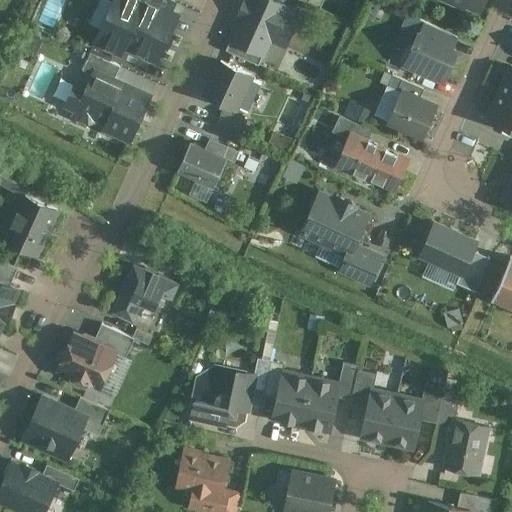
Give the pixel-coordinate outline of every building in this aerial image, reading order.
[(143,0),(114,0),(94,45),(123,58),(126,52),(159,67),(182,18),(174,14),(143,0)] [(175,0),(143,0),(174,14),(179,2),(175,0)] [(298,11),(273,0),(247,0),(247,2),(245,1),(239,13),(241,14),(230,38),(263,53),(275,26),(289,33),(298,11)] [(451,0),(463,5),(465,2),(479,8),(482,0),(451,0)] [(457,36),(425,21),(419,34),(452,48),(457,36)] [(419,34),(417,33),(412,45),(407,47),(401,59),(403,64),(431,76),(432,73),(443,78),(456,50),(452,48),(419,34)] [(263,53),(230,38),(225,49),(258,64),(263,53)] [(120,67),(89,53),(82,71),(93,76),(95,72),(114,81),(120,67)] [(221,60),(204,97),(240,113),(257,77),(221,60)] [(511,65),(510,65),(499,91),(511,96),(511,65)] [(114,81),(95,72),(93,76),(88,86),(77,81),(65,107),(78,113),(77,115),(76,118),(90,125),(91,121),(92,119),(106,126),(104,130),(129,141),(138,121),(137,120),(140,113),(141,111),(146,101),(123,90),(125,86),(114,81)] [(423,88),(392,74),(388,85),(402,91),(419,99),(423,88)] [(419,99),(402,91),(389,120),(422,135),(435,106),(419,99)] [(511,96),(499,91),(488,116),(511,127),(511,96)] [(351,99),(346,112),(366,121),(371,107),(351,99)] [(248,122),(223,111),(217,126),(242,137),(248,122)] [(353,120),(339,114),(336,121),(350,127),(353,120)] [(372,129),(353,120),(350,127),(348,131),(367,139),(372,129)] [(366,177),(380,146),(381,145),(367,139),(348,131),(350,127),(336,121),(332,130),(348,137),(336,165),(366,178),(366,177)] [(212,141),(207,153),(229,163),(237,166),(242,155),(212,141)] [(207,153),(191,146),(178,175),(216,192),(229,163),(207,153)] [(380,146),(366,177),(393,189),(407,158),(380,146)] [(286,174),(299,178),(304,164),(291,159),(286,174)] [(0,163),(0,183),(19,194),(28,180),(0,163)] [(339,199),(338,202),(320,193),(317,198),(313,200),(309,207),(311,212),(301,232),(347,254),(340,270),(355,277),(366,251),(353,245),(367,215),(353,209),(355,206),(339,199)] [(22,197),(2,240),(44,259),(64,216),(22,197)] [(475,243),(435,225),(421,256),(461,274),(475,243)] [(380,258),(366,251),(355,277),(369,283),(380,258)] [(511,258),(511,259),(511,258),(510,257),(490,300),(492,301),(492,300),(511,309),(511,258)] [(17,269),(0,260),(0,282),(9,287),(17,269)] [(139,280),(128,275),(110,313),(132,323),(140,305),(154,311),(161,296),(172,301),(179,285),(144,269),(139,280)] [(0,328),(4,319),(6,320),(12,307),(10,306),(17,290),(9,287),(0,282),(0,328)] [(278,323),(269,321),(268,329),(261,360),(269,362),(270,361),(278,323)] [(134,339),(101,325),(93,343),(114,352),(114,354),(125,358),(134,339)] [(93,343),(74,334),(66,354),(60,356),(58,362),(60,367),(59,370),(70,375),(72,381),(83,386),(88,384),(98,388),(114,354),(114,352),(93,343)] [(216,372),(201,382),(197,400),(195,400),(191,418),(230,426),(231,421),(234,422),(240,418),(242,410),(246,411),(251,388),(263,390),(270,362),(269,362),(261,360),(257,359),(254,375),(236,372),(235,376),(216,372)] [(285,364),(270,361),(263,390),(262,396),(277,399),(283,372),(285,364)] [(358,366),(342,363),(338,384),(335,398),(351,400),(357,370),(358,366)] [(200,378),(195,400),(197,400),(201,382),(216,372),(235,376),(236,372),(216,368),(200,378)] [(376,374),(357,370),(351,400),(350,406),(368,409),(372,391),(373,391),(376,374)] [(311,378),(283,372),(277,399),(273,419),(301,425),(311,378)] [(338,384),(311,378),(301,425),(328,431),(335,398),(338,384)] [(443,389),(425,385),(421,401),(422,402),(418,420),(436,424),(443,393),(443,389)] [(373,391),(372,391),(368,409),(361,438),(387,443),(397,397),(373,391)] [(459,396),(443,393),(436,424),(435,428),(451,431),(453,420),(454,421),(459,396)] [(74,411),(42,397),(22,440),(51,454),(54,448),(68,455),(81,428),(86,417),(74,411)] [(109,411),(80,397),(74,411),(86,417),(81,428),(98,436),(109,411)] [(421,401),(397,397),(387,443),(412,448),(418,420),(422,402),(421,401)] [(230,426),(235,427),(245,421),(246,411),(242,410),(240,418),(234,422),(231,421),(230,426)] [(454,421),(453,420),(451,431),(443,467),(478,475),(488,428),(454,421)] [(202,457),(199,452),(189,450),(184,453),(178,485),(221,495),(227,462),(202,457)] [(37,471),(24,465),(24,467),(12,462),(5,478),(9,480),(0,499),(0,500),(25,511),(38,511),(43,500),(47,502),(56,483),(56,482),(42,475),(36,473),(37,471)] [(79,479),(47,465),(42,475),(56,482),(56,483),(74,491),(79,479)] [(327,511),(334,481),(302,474),(300,483),(296,486),(290,485),(289,489),(284,493),(282,503),(285,508),(285,509),(297,511),(327,511)] [(492,511),(495,501),(460,494),(457,509),(470,511),(492,511)] [(470,511),(457,509),(427,503),(425,511),(470,511)]
